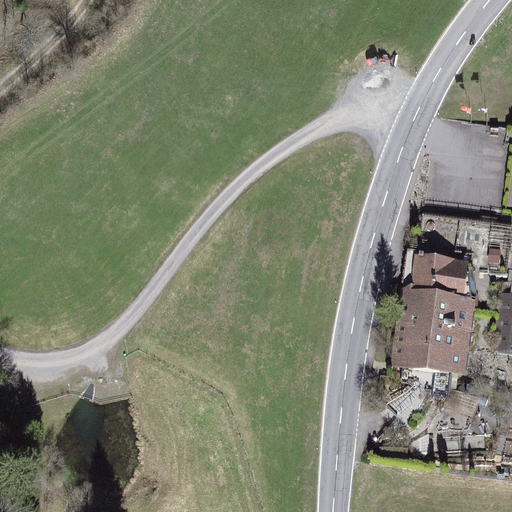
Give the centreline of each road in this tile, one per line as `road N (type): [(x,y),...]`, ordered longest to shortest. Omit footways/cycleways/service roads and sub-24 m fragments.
road 1 (tertiary): [(338,511),(360,311),(410,135),(451,59),(496,0)]
road 2 (track): [(0,336),(70,338),(115,317),(212,211),(267,160),(301,141),(410,135)]
road 3 (track): [(0,92),(46,53),(80,0)]
